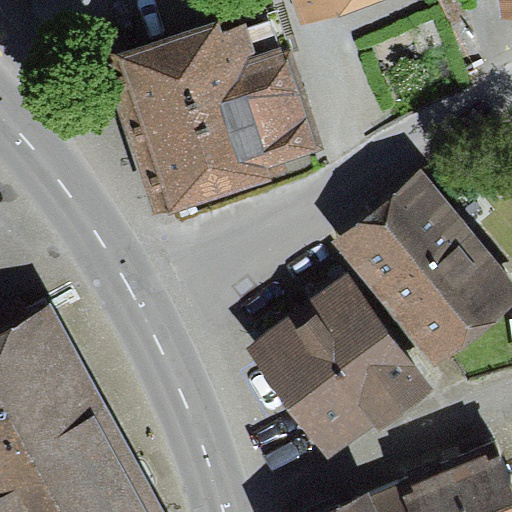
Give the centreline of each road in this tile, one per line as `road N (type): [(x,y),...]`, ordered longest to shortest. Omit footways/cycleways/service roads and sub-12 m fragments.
road 1 (residential): [(119,268),(306,187),(419,127),(511,93)]
road 2 (residential): [(220,492),(511,377)]
road 3 (tertiary): [(220,492),(119,268)]
road 4 (tertiary): [(119,268),(0,113)]
